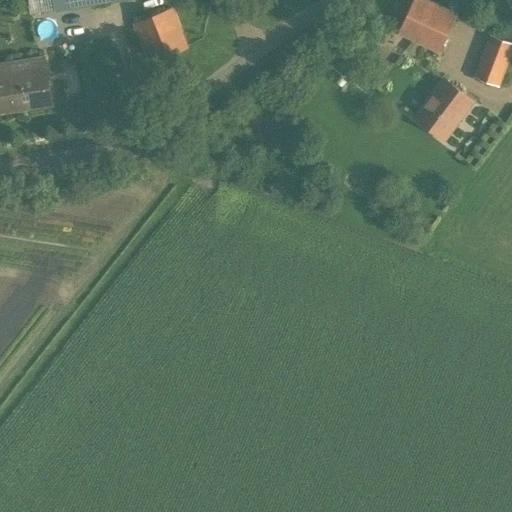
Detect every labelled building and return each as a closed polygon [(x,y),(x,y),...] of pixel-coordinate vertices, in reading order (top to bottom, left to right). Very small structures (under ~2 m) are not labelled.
[(54,0),(56,11),(124,0),(54,0)] [(425,0),(413,0),(398,34),(439,53),(456,14),(425,0)] [(149,63),(188,47),(172,8),(134,23),(149,63)] [(499,86),(511,52),(511,42),(490,34),(475,76),(499,86)] [(0,111),(52,103),(46,69),(0,76),(0,111)] [(444,140),(475,99),(444,75),(413,116),(444,140)]
